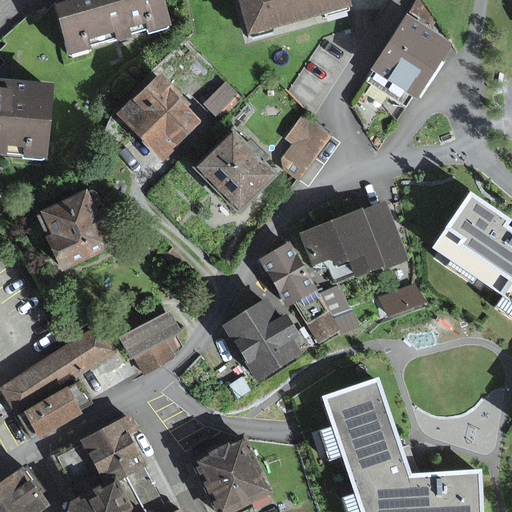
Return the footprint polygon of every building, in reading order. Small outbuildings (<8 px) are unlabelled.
[(71,0),(73,4),(55,9),(66,48),(163,20),(157,0),(71,0)] [(336,0),(237,0),(247,36),(339,12),(336,0)] [(367,80),(413,106),(448,51),(406,28),(367,80)] [(153,81),(108,120),(147,166),(193,127),(153,81)] [(0,84),(0,151),(43,155),(48,88),(0,84)] [(225,84),(205,103),(221,119),(241,100),(225,84)] [(304,127),(282,159),(283,170),(298,180),(326,140),(304,127)] [(186,174),(229,223),(271,186),(229,137),(186,174)] [(93,192),(37,219),(60,268),(107,246),(99,229),(102,228),(108,225),(93,192)] [(377,200),(294,235),(318,292),(401,256),(377,200)] [(511,224),(483,204),(445,257),(511,305),(511,224)] [(15,219),(20,228),(29,222),(24,214),(15,219)] [(317,342),(338,331),(286,243),(264,258),(272,272),(317,342)] [(161,305),(117,328),(144,375),(186,349),(161,305)] [(225,328),(256,379),(308,347),(299,331),(294,335),(284,320),(280,323),(276,325),(264,305),(225,328)] [(99,328),(2,390),(16,413),(113,350),(99,328)] [(375,378),(320,396),(354,511),(482,511),(480,471),(408,473),(375,378)] [(32,438),(90,404),(76,382),(19,415),(32,438)] [(139,467),(141,466),(127,438),(137,433),(130,419),(95,436),(54,457),(76,500),(139,467)] [(240,438),(192,463),(215,511),(227,511),(267,492),(240,438)] [(24,465),(0,481),(0,511),(29,511),(48,499),(24,465)] [(76,500),(71,503),(69,511),(150,511),(160,507),(139,467),(76,500)]
